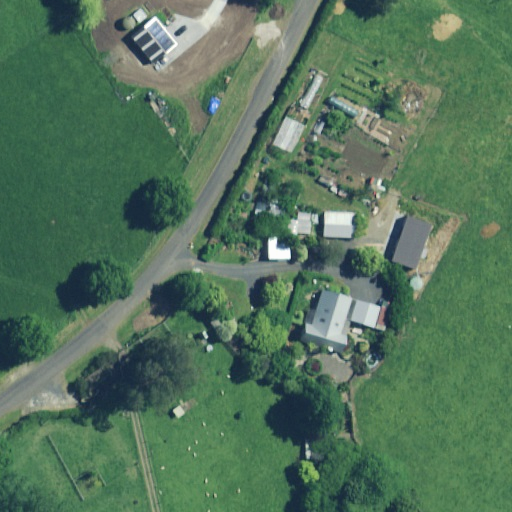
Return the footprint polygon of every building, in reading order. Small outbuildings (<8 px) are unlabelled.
[(308,193),(300,192),(298,204),(316,207),(317,199),(308,198),(308,193)] [(353,214),(325,212),(323,236),(352,238),(353,214)] [(288,259),(288,238),(266,238),(266,259),(288,259)] [(349,300),(321,291),(311,325),(305,324),(300,342),(340,353),(345,336),(339,334),(349,300)] [(387,311),(355,301),(349,321),(381,331),(387,311)]
